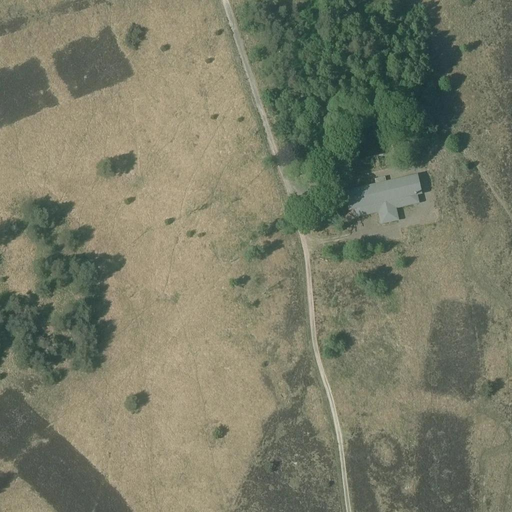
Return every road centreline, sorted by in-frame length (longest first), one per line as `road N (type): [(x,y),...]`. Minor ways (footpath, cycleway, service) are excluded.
road 1 (track): [(301,247),(348,511)]
road 2 (track): [(301,247),(224,0)]
